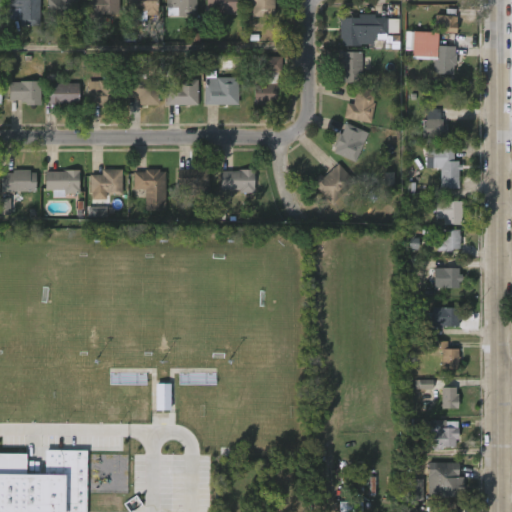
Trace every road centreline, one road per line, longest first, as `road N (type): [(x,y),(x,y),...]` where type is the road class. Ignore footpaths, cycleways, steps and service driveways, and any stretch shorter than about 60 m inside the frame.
road 1 (tertiary): [(500,0),(499,511)]
road 2 (residential): [(0,140),(273,139),(295,129),(306,107),(302,0)]
